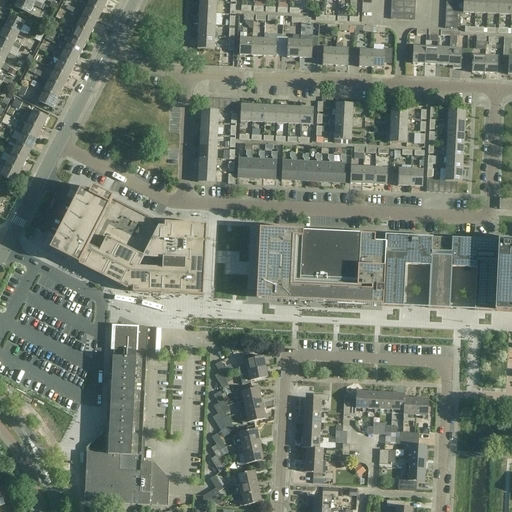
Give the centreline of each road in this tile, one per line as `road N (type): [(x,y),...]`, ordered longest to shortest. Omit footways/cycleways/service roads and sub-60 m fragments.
road 1 (residential): [(496,89),(489,218),(180,203)]
road 2 (residential): [(190,74),(496,89)]
road 3 (residential): [(440,511),(444,368),(433,360),(288,359)]
road 4 (residential): [(194,318),(142,314),(101,299),(5,243)]
road 5 (residential): [(278,511),(288,359)]
road 6 (residential): [(180,203),(56,143)]
road 7 (residential): [(180,203),(190,74)]
road 8 (tertiary): [(59,511),(39,458),(0,405)]
